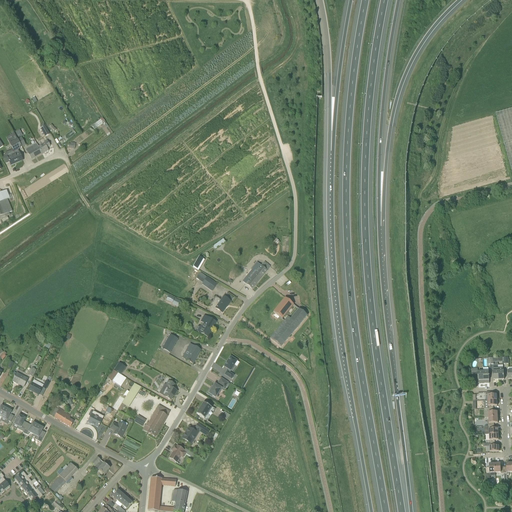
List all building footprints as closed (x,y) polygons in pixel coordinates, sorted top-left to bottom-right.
[(511,108),(496,113),(511,171),(511,108)] [(41,129),(45,137),(50,135),(45,126),(45,127),(44,124),(40,126),(41,129)] [(8,141),(14,152),(22,147),(18,141),(18,140),(16,136),(8,141)] [(47,148),(50,146),(47,141),(44,142),(44,144),(38,147),(42,154),(49,151),(47,148)] [(32,160),(42,154),(38,147),(37,144),(36,144),(31,147),(33,150),(28,153),(32,160)] [(11,166),(23,161),(19,153),(13,156),(12,153),(3,157),(6,164),(9,162),(11,166)] [(9,199),(6,191),(0,193),(0,219),(10,215),(9,213),(12,212),(7,199),(9,199)] [(204,260),(199,257),(199,258),(195,264),(193,267),(195,269),(199,271),(205,260),(204,260)] [(252,290),(267,271),(257,263),(252,269),(256,272),(250,280),(246,277),(243,282),(252,290)] [(207,277),(207,278),(203,283),(202,285),(212,291),(217,284),(207,277)] [(224,297),(223,296),(215,308),(222,314),(227,307),(231,302),(224,297)] [(273,312),(282,319),(288,312),(290,313),(296,307),(285,298),(273,312)] [(175,299),(173,304),(172,305),(178,307),(181,302),(175,299)] [(288,317),(284,321),(270,338),(281,347),(307,316),(300,311),(299,309),(290,319),(288,317)] [(204,323),(202,328),(198,326),(195,330),(208,337),(216,323),(204,316),(201,321),(204,323)] [(162,349),(170,353),(175,345),(167,341),(162,349)] [(200,350),(194,346),(190,344),(182,358),(193,364),(200,350)] [(238,362),(231,357),(224,367),(229,370),(226,376),(233,380),(235,376),(231,373),(238,362)] [(119,363),(114,370),(121,375),(126,368),(119,363)] [(36,371),(35,370),(32,368),(31,368),(28,375),(33,378),(36,371)] [(478,384),(484,384),(483,372),(478,372),(478,369),(475,369),(475,376),(478,376),(478,384)] [(108,379),(106,382),(107,383),(109,380),(111,381),(112,382),(113,382),(121,387),(126,379),(112,370),(107,378),(108,379)] [(17,374),(12,382),(24,387),(28,379),(17,374)] [(221,379),(218,384),(219,385),(218,387),(215,385),(211,390),(210,389),(207,394),(211,397),(212,396),(215,398),(221,389),(220,388),(222,387),(224,388),(225,387),(226,388),(228,385),(227,384),(228,383),(221,379)] [(168,381),(166,385),(168,387),(163,396),(171,401),(174,394),(175,395),(177,391),(173,389),(175,385),(168,381)] [(39,395),(42,389),(42,388),(32,383),(29,390),(39,395)] [(129,393),(126,392),(124,396),(126,396),(122,404),(129,408),(140,387),(134,383),(129,393)] [(487,396),(488,396),(488,401),(497,401),(497,395),(494,395),(494,392),(486,393),(486,395),(487,396)] [(488,401),(484,401),(484,410),(487,409),(494,409),(493,406),(497,406),(497,401),(488,401)] [(212,407),(211,408),(203,403),(196,414),(207,421),(215,409),(212,407)] [(155,438),(169,413),(158,406),(148,423),(147,423),(146,426),(150,428),(147,433),(155,438)] [(54,418),(70,427),(74,421),(69,419),(71,416),(65,413),(65,412),(58,408),(57,409),(56,409),(51,416),(54,418)] [(11,422),(14,416),(11,415),(10,415),(11,411),(6,409),(1,418),(2,418),(0,420),(0,421),(7,425),(9,421),(11,422)] [(487,409),(487,412),(485,412),(486,418),(489,418),(498,418),(497,412),(494,412),(494,409),(487,409)] [(98,428),(102,420),(104,417),(97,413),(95,412),(94,412),(88,422),(98,428)] [(14,425),(18,427),(17,429),(23,432),(24,430),(27,424),(24,422),(24,423),(23,422),(25,419),(19,416),(14,425)] [(494,426),(494,423),(498,423),(498,418),(489,418),(489,424),(488,424),(488,427),(494,426)] [(23,432),(23,433),(28,436),(31,433),(33,435),(38,426),(33,423),(31,426),(30,426),(31,425),(27,424),(24,430),(23,432)] [(121,438),(125,429),(126,427),(119,424),(118,426),(113,423),(110,429),(113,431),(114,430),(115,431),(114,434),(121,438)] [(182,439),(185,441),(185,443),(188,443),(191,444),(199,431),(206,436),(208,432),(198,425),(195,429),(196,430),(195,432),(189,428),(186,434),(185,434),(182,439)] [(41,443),(46,433),(43,432),(42,432),(41,432),(43,428),(38,426),(33,435),(36,436),(35,440),(41,443)] [(498,429),(494,429),(494,426),(488,427),(488,430),(489,429),(489,435),(498,435),(498,429)] [(498,435),(489,435),(490,441),(488,441),(489,444),(495,443),(495,441),(499,440),(498,435)] [(490,452),(492,452),(499,452),(499,446),(495,446),(495,443),(489,444),(484,444),(484,447),(490,447),(490,452)] [(184,451),(177,446),(176,447),(174,446),(171,451),(173,452),(169,458),(176,463),(180,457),(183,458),(186,453),(183,452),(184,451)] [(99,470),(104,474),(108,470),(110,468),(104,463),(104,464),(100,461),(101,460),(97,457),(92,464),(95,467),(99,470)] [(65,481),(66,483),(78,470),(71,464),(53,483),(59,487),(65,481)] [(495,464),(489,464),(489,468),(487,468),(487,475),(485,475),(485,478),(489,477),(489,474),(490,474),(490,476),(495,476),(495,473),(495,464)] [(495,473),(501,473),(501,474),(504,474),(504,468),(501,468),(501,464),(495,464),(495,473)] [(14,480),(18,485),(19,485),(28,478),(29,479),(32,476),(30,474),(27,477),(24,472),(23,472),(22,470),(19,473),(21,475),(14,480)] [(0,485),(5,491),(10,487),(3,478),(4,477),(1,474),(0,474),(0,476),(2,479),(0,479),(0,485)] [(21,488),(23,491),(32,483),(33,484),(36,482),(35,479),(31,482),(29,479),(28,478),(19,485),(21,488)] [(183,511),(187,492),(177,491),(174,490),(172,502),(175,503),(174,508),(159,507),(161,485),(175,487),(176,480),(151,478),(148,511),(162,511),(183,511)] [(23,491),(27,496),(36,489),(37,490),(41,487),(39,485),(36,487),(33,484),(32,483),(23,491)] [(27,496),(32,501),(37,497),(39,499),(43,496),(37,490),(36,489),(27,496)] [(118,490),(112,497),(117,501),(123,495),(120,492),(118,490)] [(120,508),(122,505),(128,499),(126,498),(123,495),(117,501),(115,503),(118,506),(120,508)] [(128,499),(122,505),(127,509),(132,503),(128,499)] [(54,504),(56,506),(61,510),(63,508),(58,504),(56,502),(54,504)]
